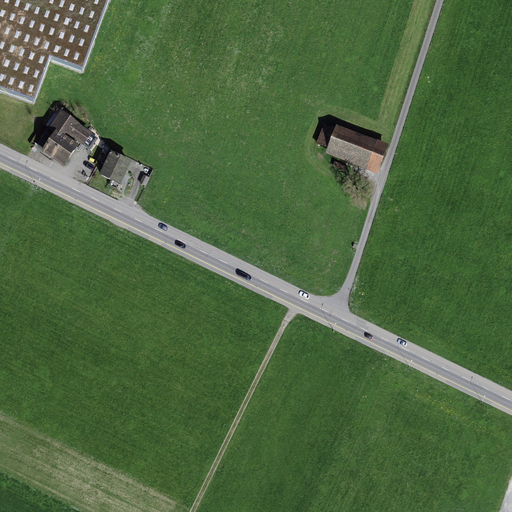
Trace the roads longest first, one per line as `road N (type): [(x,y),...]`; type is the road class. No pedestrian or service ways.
road 1 (primary): [(0,153),(335,315)]
road 2 (unclassified): [(440,0),(335,315)]
road 3 (track): [(192,511),(296,296)]
road 4 (primary): [(335,315),(511,401)]
